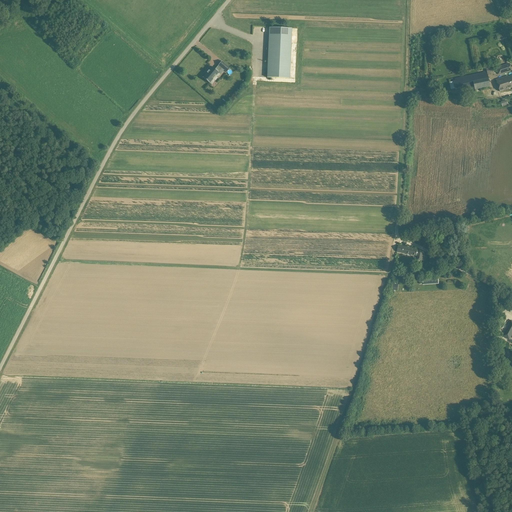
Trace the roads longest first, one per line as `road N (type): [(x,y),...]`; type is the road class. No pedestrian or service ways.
road 1 (track): [(312,511),(396,238),(407,0)]
road 2 (unclassified): [(0,365),(123,124),(228,0)]
road 3 (unclassified): [(511,295),(396,238)]
